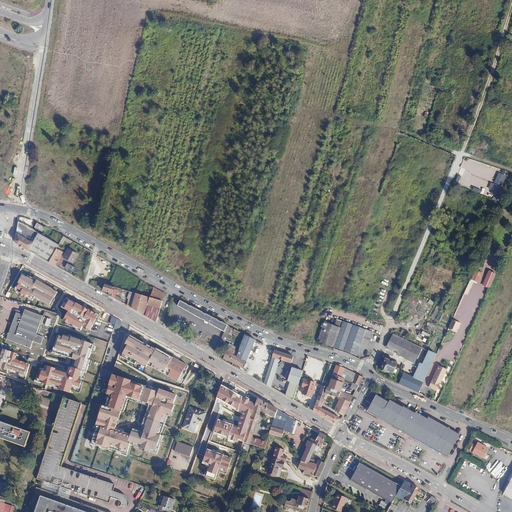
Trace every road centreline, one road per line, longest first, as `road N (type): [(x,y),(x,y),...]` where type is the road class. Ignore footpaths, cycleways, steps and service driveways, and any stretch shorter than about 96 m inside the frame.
road 1 (primary): [(369,373),(276,339),(54,219),(14,207)]
road 2 (primary): [(7,246),(340,433)]
road 3 (track): [(511,1),(473,123),(391,319)]
road 4 (track): [(332,116),(400,129),(511,172)]
road 5 (residential): [(14,207),(45,32)]
road 6 (primary): [(340,433),(481,511)]
road 7 (primary): [(511,441),(369,373)]
